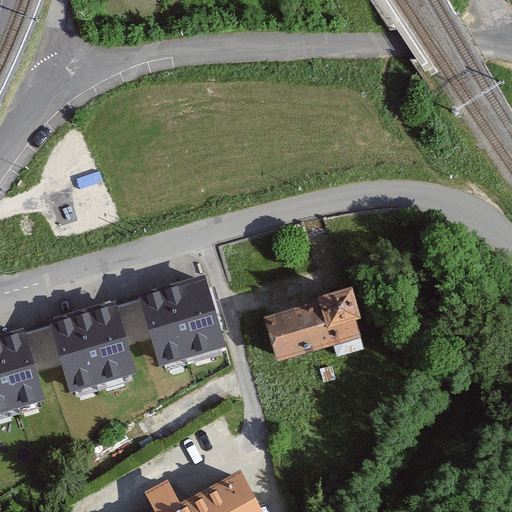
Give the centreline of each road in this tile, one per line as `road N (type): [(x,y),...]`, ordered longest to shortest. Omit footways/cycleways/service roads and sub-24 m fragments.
road 1 (tertiary): [(0,296),(287,215),(390,195),(482,215),(511,241)]
road 2 (tertiary): [(0,162),(59,75),(162,54),(400,43)]
